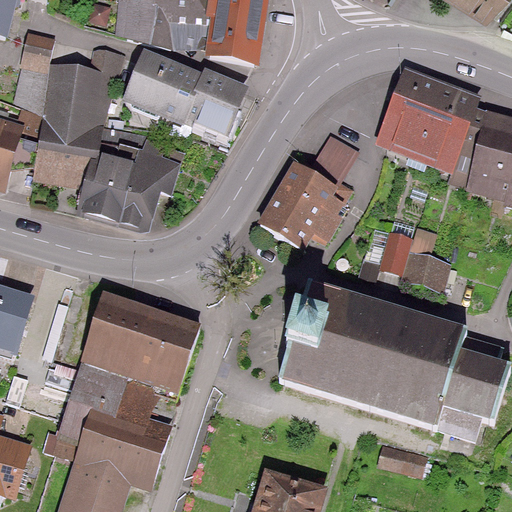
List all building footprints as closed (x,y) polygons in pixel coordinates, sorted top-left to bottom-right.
[(0,0),(0,40),(6,42),(16,0),(0,0)] [(118,0),(123,1),(118,34),(153,39),(159,0),(118,0)] [(201,0),(159,0),(153,39),(200,45),(201,0)] [(266,0),(215,0),(207,60),(257,66),(266,0)] [(493,0),(460,0),(484,15),(493,0)] [(116,9),(93,6),(91,24),(113,27),(116,9)] [(58,45),(30,39),(16,106),(44,112),(56,59),(58,45)] [(56,59),(44,112),(30,176),(86,188),(79,221),(144,235),(146,223),(153,225),(159,199),(172,202),(181,164),(158,159),(160,147),(143,143),(141,153),(95,143),(113,56),(93,53),(90,66),(56,59)] [(225,148),(244,101),(144,60),(125,107),(225,148)] [(480,98),(400,69),(377,131),(457,160),(463,143),(480,98)] [(511,118),(483,111),(475,146),(463,143),(457,160),(449,177),(511,191),(511,118)] [(0,190),(7,192),(22,119),(0,114),(0,190)] [(316,152),(302,144),(258,218),(305,246),(344,180),(337,176),(355,145),(329,130),(316,152)] [(417,230),(392,222),(377,268),(403,275),(412,241),(417,230)] [(412,241),(403,275),(438,285),(448,251),(412,241)] [(38,284),(0,272),(0,344),(17,350),(38,284)] [(207,315),(110,279),(80,350),(152,373),(180,386),(207,315)] [(382,313),(312,291),(303,318),(300,317),(298,322),(296,321),(285,354),(288,355),(286,361),(289,362),(280,388),(433,437),(435,431),(472,443),(478,427),(491,431),(509,377),(494,372),(500,355),(463,343),(464,340),(388,315),(389,312),(383,310),(382,313)] [(152,373),(80,350),(58,420),(84,428),(56,511),(120,511),(131,479),(151,485),(175,411),(143,401),(152,373)] [(6,410),(0,408),(0,487),(14,492),(32,437),(1,427),(6,410)] [(430,459),(383,447),(376,472),(423,485),(430,459)] [(316,511),(322,494),(268,479),(258,511),(316,511)]
